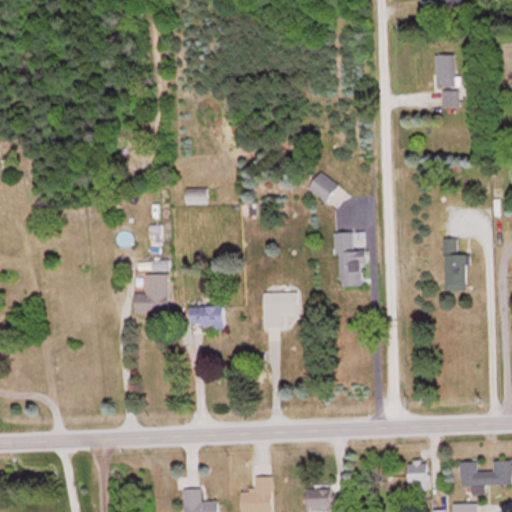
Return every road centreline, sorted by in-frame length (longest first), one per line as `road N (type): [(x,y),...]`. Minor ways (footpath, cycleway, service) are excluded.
road 1 (residential): [(0,440),(511,418)]
road 2 (residential): [(395,423),(380,0)]
